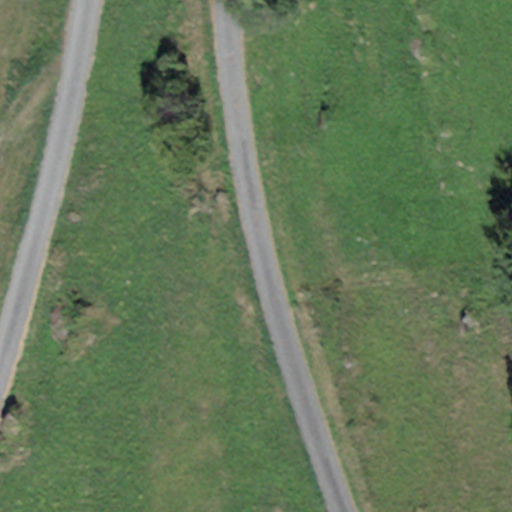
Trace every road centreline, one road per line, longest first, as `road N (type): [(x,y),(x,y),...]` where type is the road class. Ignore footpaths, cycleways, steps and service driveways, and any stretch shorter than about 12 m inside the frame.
road 1 (unclassified): [(255,0),(249,115),(289,329),(355,511)]
road 2 (unclassified): [(0,433),(88,112),(109,0)]
